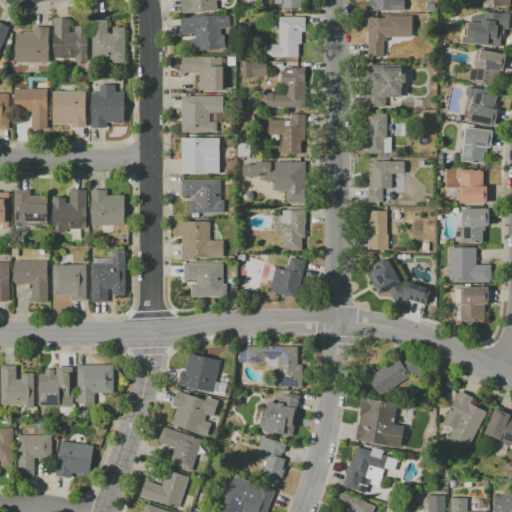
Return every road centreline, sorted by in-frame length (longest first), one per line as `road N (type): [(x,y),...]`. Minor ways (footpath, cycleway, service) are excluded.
road 1 (residential): [(148,0),(156,23),(150,356),(145,400),(106,511)]
road 2 (residential): [(0,334),(335,323)]
road 3 (residential): [(335,323),(336,0)]
road 4 (residential): [(297,511),(327,428),(335,323)]
road 5 (residential): [(335,323),(392,327),(511,377)]
road 6 (residential): [(0,163),(154,165)]
